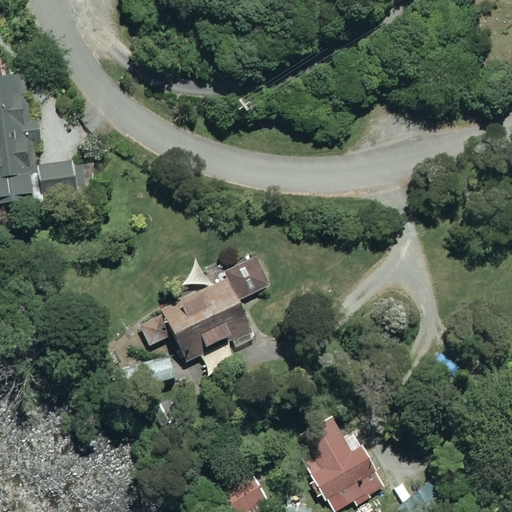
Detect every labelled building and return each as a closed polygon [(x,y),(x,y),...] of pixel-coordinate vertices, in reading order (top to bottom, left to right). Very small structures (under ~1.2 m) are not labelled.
[(21,76),(0,78),(0,208),(37,204),(21,76)] [(77,191),(74,166),(41,169),(43,195),(77,191)] [(146,353),(176,339),(188,365),(199,360),(207,379),(230,368),(221,348),(253,333),(229,282),(134,326),(146,353)] [(499,350),(453,316),(432,344),(478,378),(499,350)] [(350,456),(333,423),(294,444),(328,511),(341,511),(382,491),(361,451),(350,456)] [(258,511),(268,507),(254,481),(223,498),(230,511),(258,511)]
